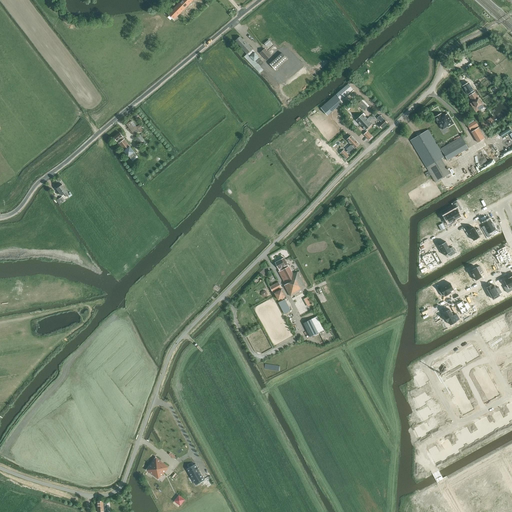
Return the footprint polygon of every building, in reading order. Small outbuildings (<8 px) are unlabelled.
[(182,0),(169,14),(174,19),(193,0),(182,0)] [(235,41),(242,48),(241,48),(247,54),(244,57),(256,69),(260,66),(260,67),(264,63),(259,58),(259,57),(255,52),(252,50),(253,49),(247,43),(246,44),(240,36),(235,41)] [(260,53),(267,60),(271,56),(264,49),(260,53)] [(282,53),(270,64),(276,70),(288,59),(282,53)] [(463,86),(467,92),(467,93),(472,101),(470,103),(473,108),(476,106),(478,109),(484,106),(473,89),(469,83),(463,86)] [(343,102),(336,95),(324,105),(331,112),(343,102)] [(484,98),(489,107),(495,103),(489,95),(484,98)] [(358,104),(364,111),(368,107),(362,101),(358,104)] [(355,117),(357,119),(356,120),(366,130),(372,124),(369,121),(371,119),(369,117),(367,119),(362,114),(359,118),(356,116),(355,117)] [(441,114),(435,117),(442,130),(447,127),(447,128),(454,124),(448,114),(443,116),(441,114)] [(491,117),(482,123),(486,129),(494,123),(491,117)] [(467,126),(470,130),(478,126),(476,121),(467,126)] [(132,127),(133,127),(130,123),(127,125),(134,134),(136,133),(132,127)] [(478,128),(472,132),(478,142),(485,138),(478,128)] [(410,140),(427,168),(436,183),(450,174),(441,159),(444,157),(441,151),(442,151),(447,160),(468,148),(462,137),(450,144),(441,149),(441,150),(440,150),(428,130),(410,140)] [(120,133),(114,137),(129,156),(132,161),(138,157),(134,153),(130,147),(130,146),(120,133)] [(140,134),(135,138),(139,143),(144,139),(140,134)] [(359,144),(351,136),(347,140),(355,148),(359,144)] [(344,150),(340,153),(346,159),(351,154),(349,152),(348,150),(347,151),(346,152),(344,150)] [(511,172),(511,171),(498,178),(506,192),(511,188),(511,172)] [(56,188),(61,196),(64,194),(66,197),(69,195),(66,192),(67,192),(61,185),(56,188)] [(472,194),(459,202),(466,215),(477,209),(476,207),(479,205),(472,194)] [(456,209),(445,216),(449,223),(453,221),(457,219),(457,218),(461,216),(458,211),(462,209),(457,202),(453,204),(456,209)] [(484,226),(482,227),(488,237),(491,235),(490,233),(496,229),(494,226),(495,226),(493,223),(492,223),(490,219),(483,223),(484,226)] [(471,228),(468,230),(468,231),(473,241),(474,240),(479,237),(479,236),(485,232),(483,229),(480,231),(478,229),(475,230),(474,227),(471,229),(471,228)] [(457,234),(451,238),(459,252),(468,247),(461,235),(458,237),(457,234)] [(446,242),(439,246),(441,249),(440,249),(442,253),(443,252),(445,255),(444,255),(444,256),(449,253),(450,256),(456,253),(453,247),(449,249),(446,242)] [(501,255),(498,256),(501,262),(504,260),(505,263),(511,260),(510,256),(508,252),(507,252),(505,248),(499,252),(501,255)] [(422,258),(427,267),(427,266),(428,268),(437,262),(439,265),(442,263),(436,252),(433,254),(432,252),(428,255),(427,254),(422,257),(422,258)] [(489,256),(480,261),(487,274),(494,270),(493,269),(496,267),(489,256)] [(275,263),(282,275),(284,273),(289,283),(284,285),(292,299),(295,297),(294,295),(306,288),(298,272),(293,275),(284,258),(275,263)] [(470,271),(470,272),(472,275),(474,278),(476,280),(476,281),(480,279),(479,278),(482,277),(480,274),(483,273),(479,266),(476,268),(476,267),(474,269),(471,270),(470,271)] [(460,272),(451,278),(458,291),(465,287),(464,285),(467,283),(460,272)] [(270,287),(273,292),(282,287),(279,282),(270,287)] [(440,287),(437,288),(438,290),(442,296),(444,295),(445,296),(451,293),(450,291),(454,290),(450,283),(447,285),(441,289),(440,287)] [(491,285),(487,287),(488,289),(487,289),(493,300),(497,297),(500,296),(499,294),(502,293),(499,287),(496,289),(494,285),(491,287),(491,285)] [(433,286),(421,293),(426,301),(429,300),(429,301),(438,297),(433,286)] [(282,289),(275,293),(278,300),(285,296),(282,289)] [(480,293),(472,298),(480,311),(490,306),(483,294),(481,295),(480,293)] [(460,301),(456,303),(457,304),(462,315),(469,311),(467,309),(470,308),(467,302),(464,304),(463,301),(460,302),(460,301)] [(450,309),(443,313),(445,316),(444,317),(448,322),(450,325),(456,322),(456,321),(459,319),(457,315),(457,314),(453,316),(450,309)] [(304,323),(310,337),(318,333),(317,333),(322,331),(316,318),(311,320),(304,323)] [(425,324),(425,335),(427,340),(440,333),(433,321),(431,323),(430,321),(425,324)] [(502,322),(496,325),(501,333),(506,330),(502,322)] [(496,325),(491,327),(496,336),(501,333),(496,325)] [(491,327),(487,330),(491,338),(496,336),(491,327)] [(487,330),(481,333),(486,341),(491,338),(487,330)] [(473,346),(468,349),(473,357),(478,354),(473,346)] [(468,349),(463,352),(468,360),(473,357),(468,349)] [(463,352),(458,354),(463,362),(468,360),(463,352)] [(458,353),(452,356),(457,364),(462,361),(462,363),(463,362),(458,354),(458,353)] [(452,356),(447,359),(452,367),(457,364),(452,356)] [(447,359),(443,361),(447,370),(452,367),(447,359)] [(443,361),(437,364),(442,373),(447,370),(443,361)] [(484,367),(475,371),(478,376),(487,372),(484,367)] [(506,368),(501,371),(504,376),(509,373),(506,368)] [(487,372),(478,376),(481,381),(489,377),(487,372)] [(428,373),(418,378),(421,384),(431,379),(428,373)] [(456,375),(448,379),(451,385),(459,380),(456,375)] [(489,377),(481,381),(484,386),(492,382),(489,377)] [(459,380),(451,385),(454,390),(462,385),(459,380)] [(492,382),(484,386),(486,391),(495,387),(492,382)] [(462,385),(454,390),(457,395),(464,391),(465,390),(462,385)] [(495,387),(486,391),(489,397),(498,392),(495,387)] [(429,391),(417,397),(421,405),(428,401),(427,399),(432,397),(429,391)] [(457,395),(455,395),(458,400),(466,396),(464,391),(457,395)] [(466,396),(458,400),(461,405),(469,401),(466,396)] [(469,401),(461,405),(464,411),(472,406),(469,401)] [(430,405),(421,410),(424,416),(433,411),(430,405)] [(503,417),(497,421),(504,433),(509,430),(510,430),(511,428),(511,427),(510,423),(507,425),(503,417)] [(428,421),(415,427),(420,435),(427,431),(426,430),(431,427),(428,421)] [(490,424),(484,427),(490,438),(495,435),(496,436),(499,435),(496,429),(493,431),(490,424)] [(484,427),(479,430),(483,437),(480,438),(483,444),(486,442),(485,441),(490,438),(484,427)] [(470,434),(465,437),(470,447),(476,444),(477,446),(479,445),(476,439),(474,441),(470,434)] [(465,437),(459,440),(463,446),(460,448),(463,453),(466,452),(465,450),(470,447),(465,437)] [(451,446),(445,449),(452,461),(458,458),(458,459),(461,457),(458,452),(455,453),(451,446)] [(438,453),(432,456),(438,467),(447,463),(444,457),(441,458),(438,453)] [(161,476),(169,467),(156,457),(146,470),(158,479),(161,476)] [(204,480),(195,464),(187,469),(195,483),(198,481),(200,483),(204,480)] [(490,466),(484,469),(490,479),(494,476),(495,476),(495,475),(490,466)] [(484,469),(479,472),(484,482),(490,479),(484,469)] [(467,479),(462,482),(467,492),(473,489),(467,479)] [(462,482),(456,485),(461,493),(462,495),(463,495),(467,492),(462,482)] [(503,485),(493,491),(496,496),(506,491),(503,485)] [(419,511),(437,511),(439,511),(436,504),(434,505),(426,491),(419,494),(418,492),(411,496),(419,511)] [(506,491),(496,496),(499,501),(509,496),(506,491)] [(179,495),(174,501),(180,505),(184,499),(179,495)] [(96,501),(97,511),(98,511),(100,511),(99,511),(103,511),(104,511),(104,508),(103,508),(102,501),(96,501)] [(475,501),(466,506),(469,511),(478,506),(475,501)] [(511,501),(503,507),(505,511),(506,511),(511,509),(511,501)]
